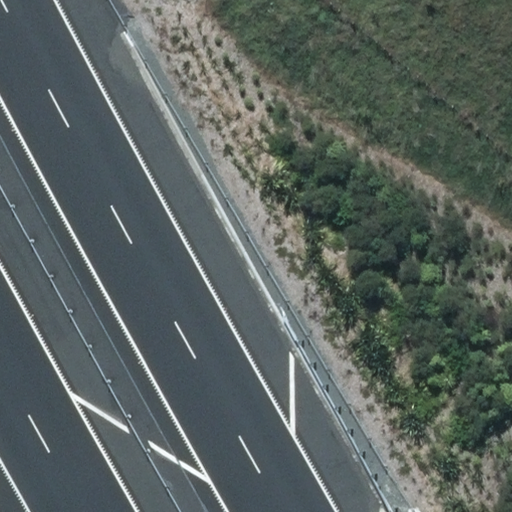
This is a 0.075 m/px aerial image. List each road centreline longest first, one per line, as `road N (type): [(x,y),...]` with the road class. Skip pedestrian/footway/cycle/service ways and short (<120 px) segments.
road 1 (motorway): [(14,0),(293,511)]
road 2 (motorway): [(101,511),(0,330)]
